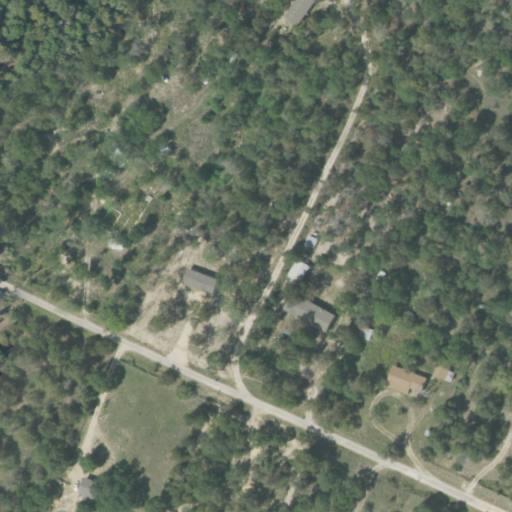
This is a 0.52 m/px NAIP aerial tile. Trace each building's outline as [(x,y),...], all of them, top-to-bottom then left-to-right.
[(298,0),(286,17),(299,27),(319,0),(298,0)] [(154,151),(162,159),(171,150),(162,142),(154,151)] [(125,239),(111,239),(111,249),(125,249),(125,239)] [(310,265),(298,259),(289,277),(302,283),(310,265)] [(185,286),(217,294),(221,277),(189,270),(185,286)] [(285,310),(329,333),(339,315),(295,292),(285,310)] [(452,362),(439,358),(433,376),(447,379),(452,362)] [(413,389),(423,393),(429,378),(396,365),(387,387),(410,396),(413,389)] [(81,493),(99,497),(102,483),(85,478),(81,493)]
